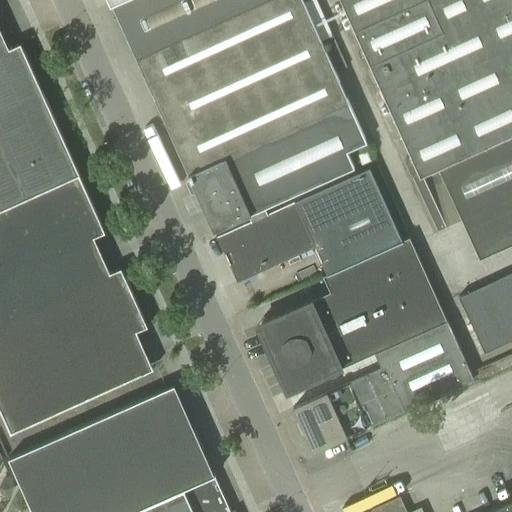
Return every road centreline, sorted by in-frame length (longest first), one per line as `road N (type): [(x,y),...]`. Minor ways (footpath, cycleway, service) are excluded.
road 1 (unclassified): [(304,511),(70,0)]
road 2 (unknown): [(309,511),(484,432)]
